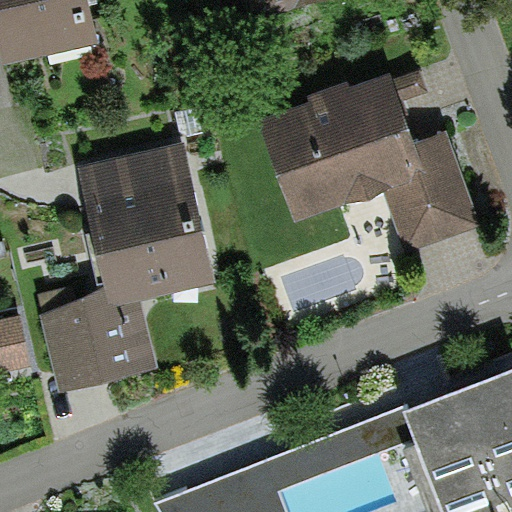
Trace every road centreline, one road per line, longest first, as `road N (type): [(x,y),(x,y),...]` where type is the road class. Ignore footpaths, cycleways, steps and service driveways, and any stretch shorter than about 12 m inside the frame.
road 1 (residential): [(511,291),(0,486)]
road 2 (residential): [(511,134),(467,0)]
